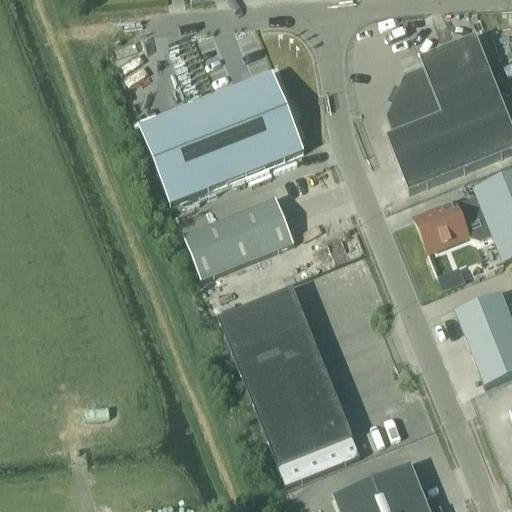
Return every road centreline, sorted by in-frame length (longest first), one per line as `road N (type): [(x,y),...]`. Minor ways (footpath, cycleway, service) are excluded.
road 1 (unclassified): [(323,12),(348,161),(489,511)]
road 2 (unclassified): [(153,27),(323,12)]
road 3 (unclassified): [(323,12),(489,0)]
